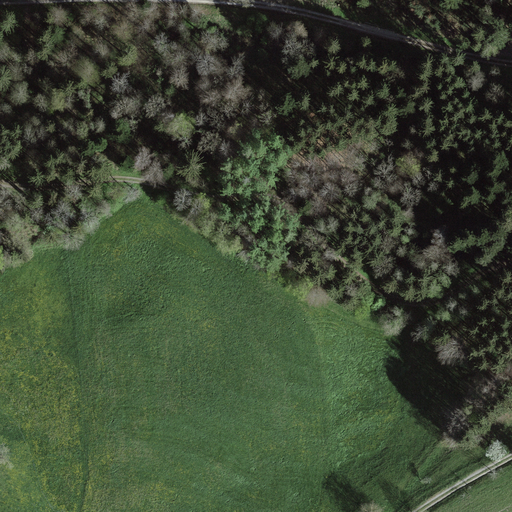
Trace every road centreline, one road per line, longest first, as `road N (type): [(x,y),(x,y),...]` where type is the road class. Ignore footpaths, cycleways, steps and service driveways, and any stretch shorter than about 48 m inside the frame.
road 1 (track): [(511,261),(417,304),(377,289),(338,260),(302,215),(269,195),(187,193),(125,178),(42,187),(0,179)]
road 2 (track): [(228,0),(511,62)]
road 3 (track): [(511,361),(385,511)]
